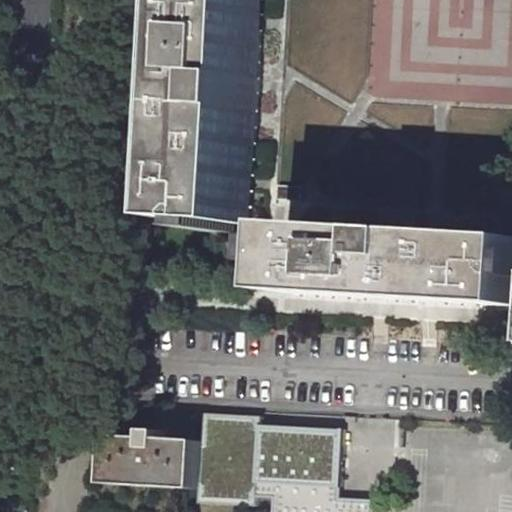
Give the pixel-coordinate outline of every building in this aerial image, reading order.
[(261,1),(250,0),(197,0),(196,27),(200,27),(264,31),(266,1),(261,1)] [(262,64),(264,31),(200,27),(192,172),(256,176),(262,64)] [(254,208),(256,176),(192,172),(188,172),(186,204),(190,204),(189,222),(213,223),(239,225),(249,225),(250,208),(254,208)] [(303,187),(280,186),(279,201),(302,202),(303,187)] [(239,235),(239,225),(213,223),(212,234),(239,235)] [(297,242),(295,266),(293,295),(342,298),(342,294),(346,230),(316,228),(315,232),(298,231),(297,242)] [(379,232),(346,230),(342,294),(487,302),(491,238),(442,235),(441,240),(426,239),(427,234),(394,232),(393,238),(378,237),(379,232)] [(511,239),(491,238),(487,302),(487,306),(511,307),(511,239)] [(297,242),(287,241),(285,266),(295,266),(297,242)] [(151,437),(99,434),(97,482),(202,487),(201,500),(257,503),(258,494),(276,495),(275,511),(375,511),(376,498),(341,496),(344,429),(261,425),(262,416),(206,413),(204,439),(166,438),(166,430),(151,429),(151,437)]
